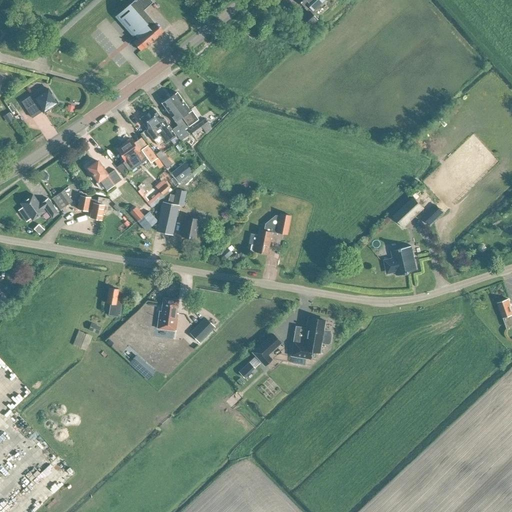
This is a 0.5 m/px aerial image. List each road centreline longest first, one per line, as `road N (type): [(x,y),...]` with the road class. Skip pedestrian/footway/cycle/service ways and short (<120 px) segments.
road 1 (unclassified): [(511,267),(426,295),(377,301),(0,239)]
road 2 (secondary): [(0,178),(175,56),(240,0)]
